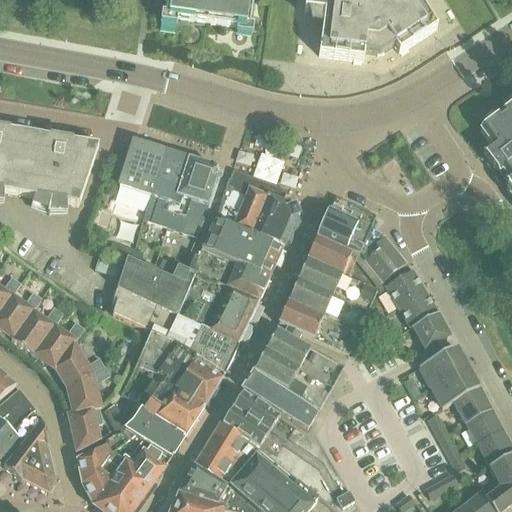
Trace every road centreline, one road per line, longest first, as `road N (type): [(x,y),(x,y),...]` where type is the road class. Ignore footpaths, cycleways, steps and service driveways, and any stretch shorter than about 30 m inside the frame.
road 1 (tertiary): [(135,75),(307,122),(352,123)]
road 2 (residential): [(0,115),(117,133),(135,75)]
road 3 (residential): [(369,387),(333,410),(318,431),(370,509)]
road 4 (residential): [(370,509),(420,475),(369,387)]
road 5 (residential): [(397,211),(465,335)]
road 6 (tertiary): [(0,52),(135,75)]
